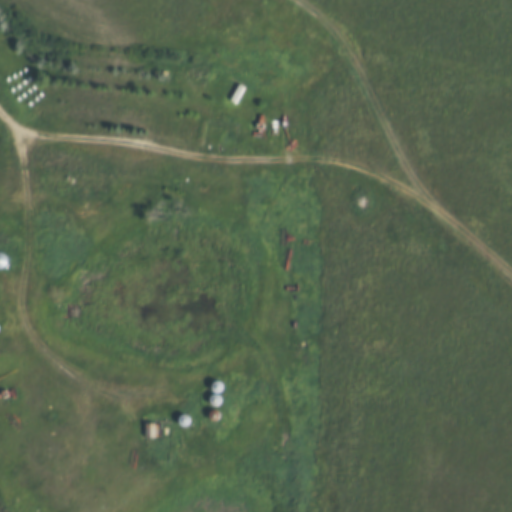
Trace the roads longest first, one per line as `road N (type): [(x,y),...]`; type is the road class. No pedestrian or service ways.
road 1 (track): [(511,344),(426,270),(345,220),(306,161),(24,136),(10,126)]
road 2 (track): [(0,112),(25,187),(22,314),(41,347),(89,388),(158,395)]
